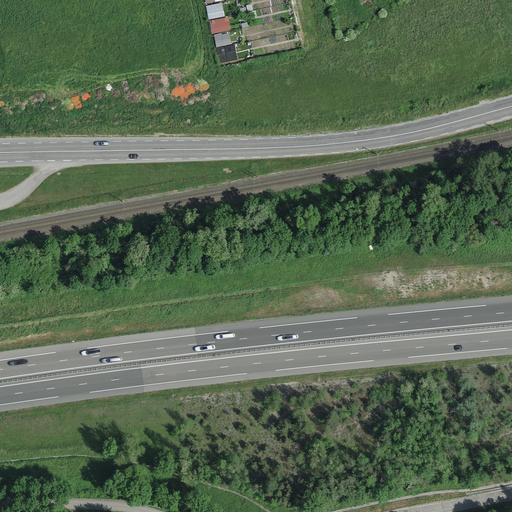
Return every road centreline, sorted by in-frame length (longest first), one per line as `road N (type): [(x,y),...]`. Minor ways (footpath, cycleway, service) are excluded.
road 1 (primary): [(0,152),(312,145),(400,135),(511,106)]
road 2 (motorway): [(511,311),(0,368)]
road 3 (motorway): [(0,397),(511,340)]
